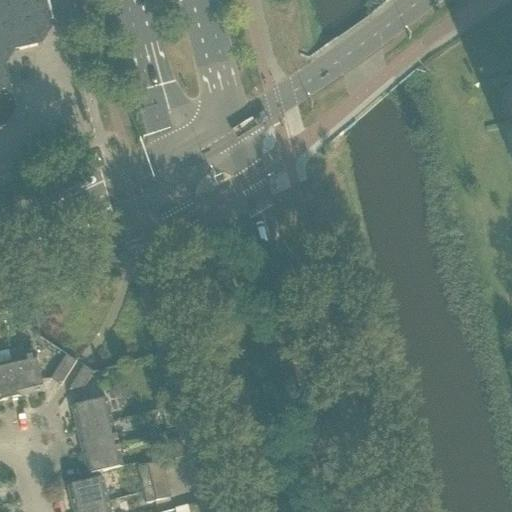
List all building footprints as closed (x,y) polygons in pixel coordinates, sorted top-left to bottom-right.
[(0,0),(0,128),(4,128),(15,111),(4,67),(14,51),(40,45),(51,29),(43,0),(0,0)] [(50,380),(60,387),(77,362),(66,355),(50,380)] [(35,357),(12,362),(21,397),(43,392),(35,357)] [(12,362),(0,365),(0,402),(21,397),(12,362)] [(83,366),(67,392),(77,399),(94,373),(83,366)] [(71,409),(76,431),(111,423),(106,400),(71,409)] [(175,427),(170,409),(161,411),(166,430),(175,427)] [(76,431),(82,454),(117,446),(111,423),(76,431)] [(184,458),(179,439),(169,442),(175,461),(184,458)] [(117,446),(82,454),(87,477),(122,468),(117,446)] [(147,467),(153,491),(155,502),(170,499),(162,463),(147,467)] [(137,469),(143,494),(153,491),(147,467),(137,469)] [(67,488),(72,511),(107,502),(102,479),(95,481),(67,488)] [(153,491),(143,494),(145,505),(155,502),(153,491)] [(72,511),(109,511),(107,502),(72,511)]
